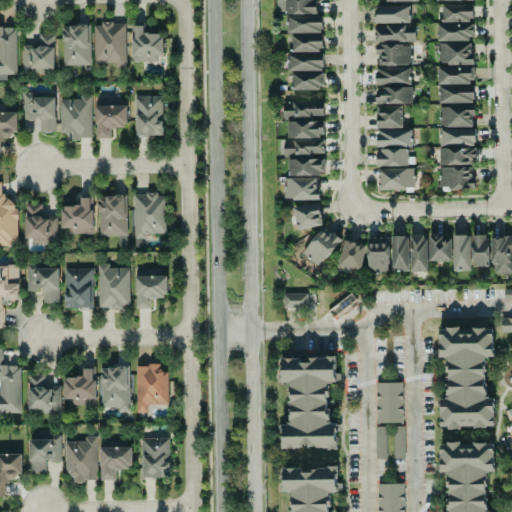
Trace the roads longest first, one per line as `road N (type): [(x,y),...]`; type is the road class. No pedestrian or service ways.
road 1 (secondary): [(251,511),(243,0)]
road 2 (residential): [(184,0),(191,511)]
road 3 (secondary): [(213,0),(220,511)]
road 4 (residential): [(287,328),(364,325),(383,309),(511,307)]
road 5 (residential): [(495,0),(501,208)]
road 6 (residential): [(347,0),(348,187),(358,203)]
road 7 (residential): [(411,309),(416,511)]
road 8 (residential): [(365,511),(364,325)]
road 9 (residential): [(24,336),(188,336)]
road 10 (residential): [(24,172),(187,165)]
road 11 (residential): [(358,203),(377,210),(511,207)]
road 12 (residential): [(43,510),(191,508)]
